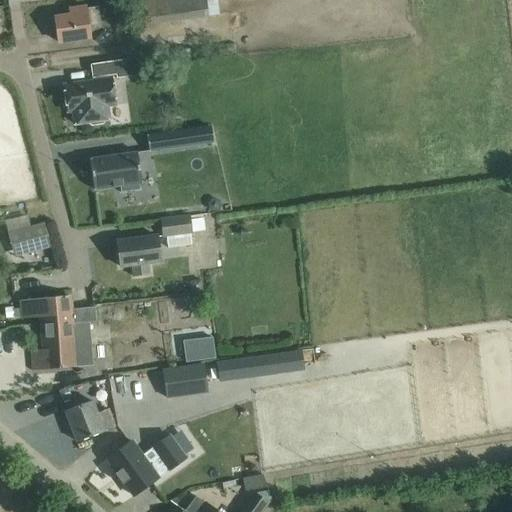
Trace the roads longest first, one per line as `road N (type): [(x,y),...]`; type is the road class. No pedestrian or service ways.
road 1 (residential): [(77,289),(26,86),(0,64)]
road 2 (residential): [(94,511),(0,429)]
